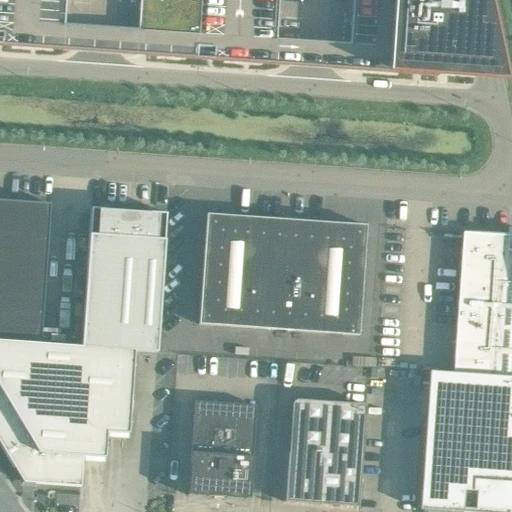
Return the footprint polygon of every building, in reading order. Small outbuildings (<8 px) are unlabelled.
[(0,0),(0,45),(1,46),(11,47),(53,50),(62,50),(64,25),(65,0),(139,0),(138,30),(136,55),(145,56),(156,57),(187,59),(208,60),(213,61),(223,62),(264,65),(274,65),(275,40),(278,0),(0,0)] [(492,0),(352,0),(347,70),(511,82),(492,0)] [(0,341),(40,345),(50,205),(0,201),(0,341)] [(133,351),(151,352),(162,214),(86,209),(77,347),(40,345),(0,341),(0,446),(22,483),(80,487),(82,457),(104,458),(105,433),(127,434),(133,351)] [(357,336),(365,226),(205,215),(198,325),(357,336)] [(511,378),(511,236),(462,233),(452,374),(511,378)] [(441,511),(511,511),(511,378),(452,374),(428,372),(418,510),(441,511)] [(291,405),(290,406),(284,503),(357,508),(365,405),(297,400),(295,400),(294,401),(292,402),(291,404),(291,405)] [(193,402),(187,495),(187,496),(248,500),(255,406),(193,402)]
